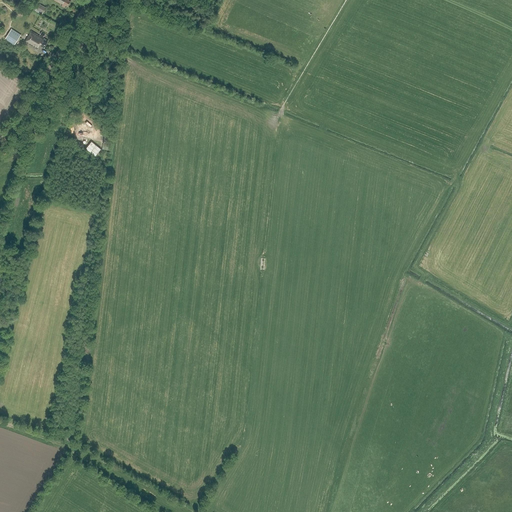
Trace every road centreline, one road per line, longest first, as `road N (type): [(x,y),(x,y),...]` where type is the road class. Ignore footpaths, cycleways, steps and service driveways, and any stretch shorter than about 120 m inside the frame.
road 1 (track): [(0,422),(72,448),(186,511)]
road 2 (unclassified): [(0,135),(25,112),(90,0)]
